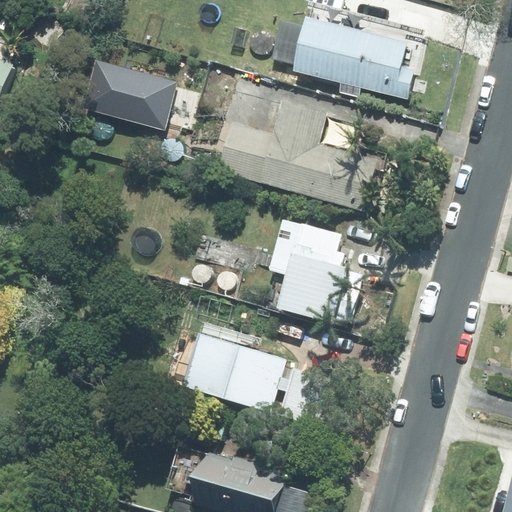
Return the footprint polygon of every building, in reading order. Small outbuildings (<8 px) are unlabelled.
[(416,66),(422,42),(326,16),(311,71),(418,100),(426,69),(416,66)] [(48,55),(37,52),(33,66),(43,69),(48,55)] [(0,106),(10,111),(29,65),(0,53),(0,106)] [(334,144),(344,113),(302,100),(290,137),(245,123),(229,171),(275,186),(276,182),(374,213),(390,161),(334,144)] [(320,227),(297,307),(352,322),(368,266),(344,260),(351,236),(320,227)] [(214,333),(198,384),(282,411),(290,389),(298,392),(290,416),(324,427),(340,380),(305,369),(302,380),(294,378),(299,361),(214,333)] [(295,478),(272,470),(274,463),(251,455),(249,463),(223,455),(232,428),(195,415),(185,444),(218,455),(202,505),(222,511),(321,511),(326,497),(292,486),(295,478)]
